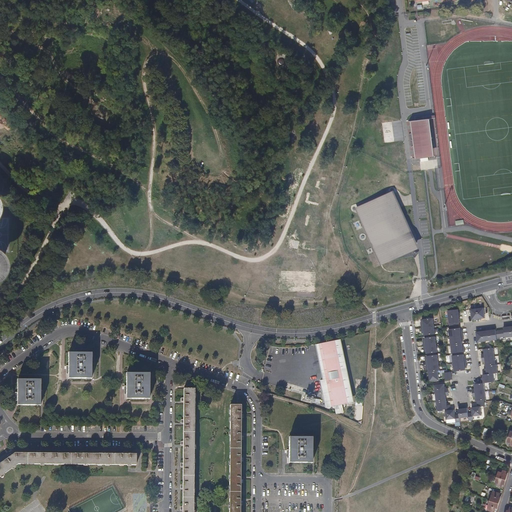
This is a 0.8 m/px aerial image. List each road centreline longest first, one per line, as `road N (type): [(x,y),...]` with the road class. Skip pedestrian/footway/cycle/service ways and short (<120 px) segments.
road 1 (tertiary): [(0,344),(58,304),(106,292),(163,299),(275,333),(325,330),(404,309)]
road 2 (track): [(143,254),(151,237),(154,116),(143,75),(150,53),(183,72),(224,159)]
road 3 (track): [(252,395),(320,410),(370,435),(374,317)]
road 4 (residential): [(404,309),(421,413),(511,459)]
road 5 (residential): [(170,362),(78,330),(56,334),(0,375)]
road 6 (residential): [(257,479),(252,395),(170,362)]
road 7 (residential): [(9,431),(168,436)]
road 8 (track): [(346,511),(346,496),(457,448),(457,434)]
